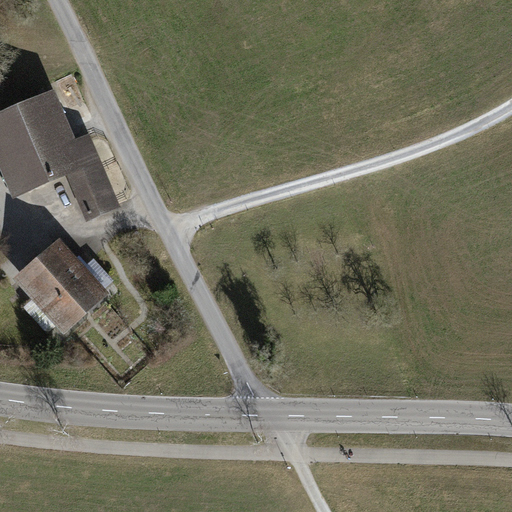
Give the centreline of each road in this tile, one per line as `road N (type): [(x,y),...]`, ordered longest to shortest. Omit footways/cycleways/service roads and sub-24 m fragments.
road 1 (unclassified): [(264,416),(58,0)]
road 2 (track): [(167,228),(426,147),(511,106)]
road 3 (tertiary): [(0,399),(264,416)]
road 4 (tertiary): [(264,416),(511,421)]
